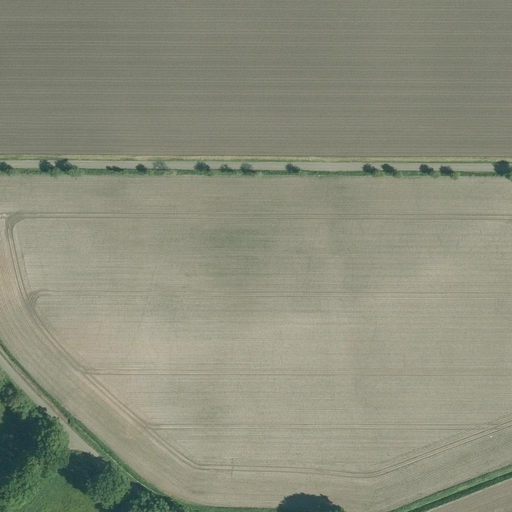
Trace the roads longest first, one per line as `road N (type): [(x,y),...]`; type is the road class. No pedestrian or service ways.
road 1 (unclassified): [(0,162),(511,166)]
road 2 (residential): [(168,511),(103,467),(0,360)]
